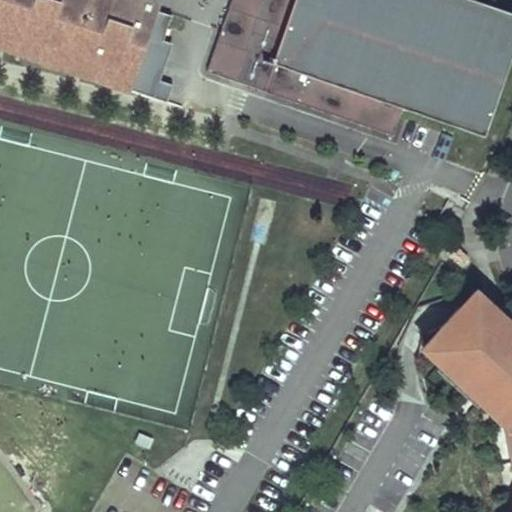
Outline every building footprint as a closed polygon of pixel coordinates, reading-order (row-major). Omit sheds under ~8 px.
[(0,0),(0,44),(145,94),(163,40),(147,34),(155,10),(157,4),(144,0),(0,0)] [(484,137),(511,56),(511,13),(472,0),(232,0),(207,72),(236,81),(240,68),(257,73),(252,87),(394,136),(403,109),(484,137)] [(172,16),(155,10),(147,34),(163,40),(172,16)] [(173,43),(163,40),(145,94),(167,102),(173,84),(160,80),(173,43)] [(240,68),(236,81),(252,87),(257,73),(240,68)] [(437,133),(432,156),(446,158),(451,136),(437,133)] [(465,255),(451,242),(444,250),(458,263),(465,255)] [(511,511),(511,339),(511,338),(511,336),(511,325),(475,291),(454,313),(433,336),(446,348),(439,355),(443,359),(461,375),(484,397),(495,407),(500,402),(510,411),(511,420),(511,511)] [(446,348),(433,336),(422,347),(435,359),(439,355),(446,348)] [(461,375),(443,359),(435,367),(476,405),(484,397),(461,375)] [(502,427),(511,477),(511,497),(509,504),(511,505),(511,420),(510,411),(500,402),(495,407),(488,414),(502,427)]
